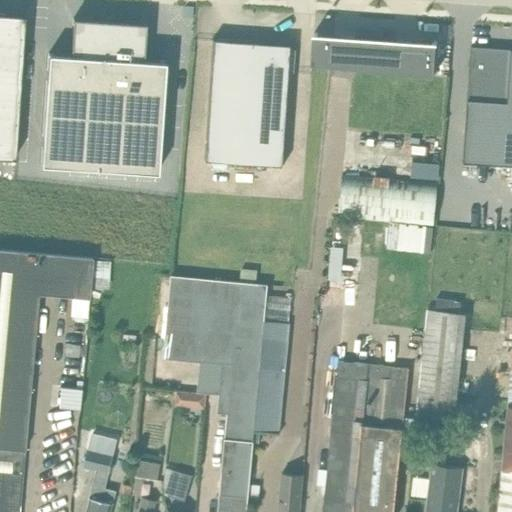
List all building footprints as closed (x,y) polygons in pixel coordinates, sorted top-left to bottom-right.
[(0,13),(0,157),(15,158),(25,15),(0,13)] [(48,53),(41,164),(157,172),(165,61),(143,60),(146,23),(115,21),(115,25),(102,24),(103,20),(73,18),(70,55),(48,53)] [(314,34),(312,63),(331,65),(435,74),(437,43),(314,34)] [(213,39),(204,159),(284,165),(290,72),(294,72),(296,49),(291,49),(292,44),(269,43),(213,39)] [(466,118),(463,162),(511,165),(511,48),(471,46),(466,118)] [(407,159),(406,175),(434,176),(435,161),(407,159)] [(343,173),(339,218),(433,227),(437,182),(343,173)] [(0,511),(8,511),(9,503),(19,504),(38,293),(88,297),(90,277),(92,256),(0,247),(0,511)] [(267,284),(171,275),(163,358),(200,361),(197,391),(219,393),(217,411),(227,412),(217,511),(245,511),(252,441),(267,284)] [(427,308),(416,405),(415,421),(455,426),(467,312),(427,308)] [(264,319),(252,441),(259,442),(260,429),(279,431),(289,321),(264,319)] [(336,359),(322,511),(359,511),(375,363),(367,362),(336,359)] [(393,511),(407,367),(390,365),(375,363),(359,511),(393,511)] [(511,511),(511,400),(509,401),(497,511),(511,511)] [(88,449),(84,466),(96,469),(108,472),(113,455),(102,453),(88,449)] [(161,463),(138,459),(132,494),(140,496),(143,477),(158,480),(161,463)] [(431,462),(426,502),(424,511),(456,511),(459,493),(471,495),(474,467),(431,462)] [(85,511),(110,511),(116,491),(104,488),(108,472),(96,469),(85,511)] [(175,470),(168,495),(185,500),(192,475),(175,470)] [(299,511),(302,476),(282,474),(278,511),(299,511)] [(142,495),(137,511),(151,511),(155,499),(142,495)]
